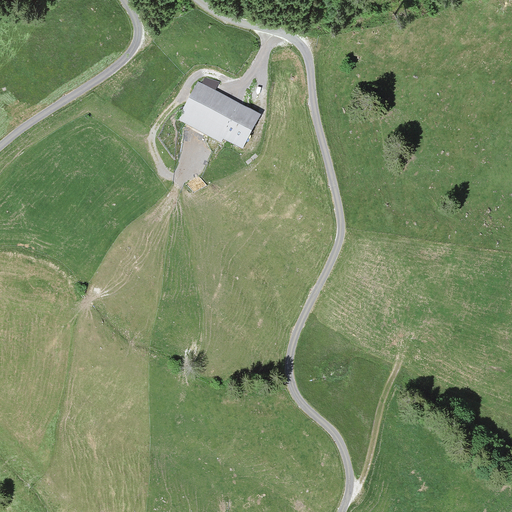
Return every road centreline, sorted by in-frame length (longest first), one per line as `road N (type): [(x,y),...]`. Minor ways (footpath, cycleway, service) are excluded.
road 1 (track): [(341,511),(336,437),(294,395),(289,369),(289,344),(334,252),(339,219),(306,66),(299,47),(197,0)]
road 2 (track): [(122,0),(137,31),(133,49),(0,146)]
